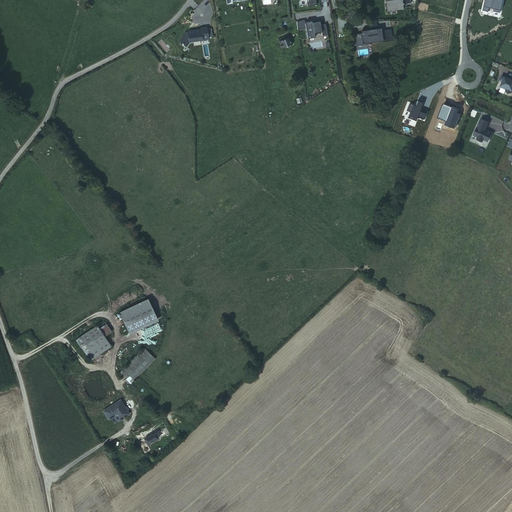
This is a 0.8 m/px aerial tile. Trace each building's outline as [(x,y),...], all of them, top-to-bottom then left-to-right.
[(393,0),(386,1),(387,10),(402,9),(402,5),(410,4),(409,0),(393,0)] [(306,27),(308,38),(315,37),(315,33),(322,32),(323,35),(328,34),(326,24),(321,25),(320,21),(313,22),(312,21),(305,22),(305,20),(296,21),(298,28),(306,27)] [(203,27),(203,28),(193,30),(193,31),(188,32),(181,41),(187,45),(190,41),(196,40),(196,39),(199,39),(199,40),(204,39),(203,35),(210,34),(209,29),(209,26),(203,27)] [(213,28),(209,29),(210,34),(203,35),(204,39),(210,38),(210,36),(214,35),(213,28)] [(352,34),(354,46),(393,41),(392,29),(382,31),(382,28),(361,31),(361,33),(352,34)] [(279,38),(284,48),(292,45),(286,34),(279,38)] [(511,79),(503,75),(500,80),(503,81),(502,85),(503,86),(502,87),(507,89),(507,90),(509,93),(511,92),(511,79)] [(477,139),(483,142),(484,139),(488,141),(492,133),(488,131),(486,130),(489,122),(481,119),(474,135),(478,137),(477,139)] [(155,181),(158,186),(178,174),(175,169),(155,181)] [(104,209),(112,219),(116,216),(108,206),(104,209)] [(132,305),(126,307),(124,309),(118,311),(121,318),(129,314),(132,321),(153,311),(146,297),(134,303),(132,305)] [(96,325),(75,340),(90,360),(110,345),(96,325)] [(144,347),(120,372),(131,382),(155,357),(144,347)] [(115,429),(117,433),(125,429),(109,402),(101,406),(102,408),(106,414),(115,429)] [(106,414),(102,408),(98,410),(101,415),(100,416),(110,432),(115,429),(106,414)] [(161,430),(145,439),(148,445),(165,435),(161,430)]
